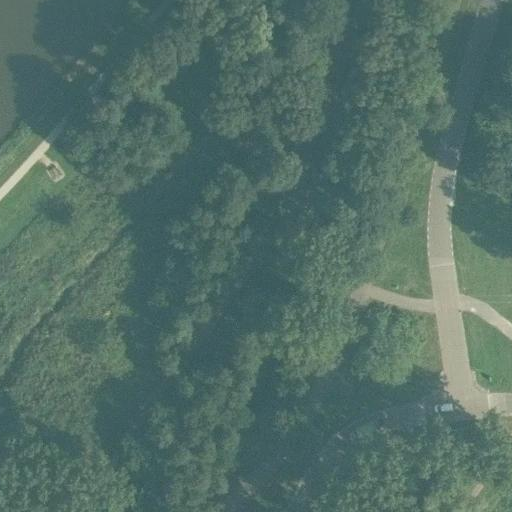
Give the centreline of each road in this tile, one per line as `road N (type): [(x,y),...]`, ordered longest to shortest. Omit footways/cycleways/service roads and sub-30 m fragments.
road 1 (unclassified): [(461,408),(439,226),(445,159),(485,0)]
road 2 (tertiary): [(298,511),(329,453),(350,435),(406,415),(461,408)]
